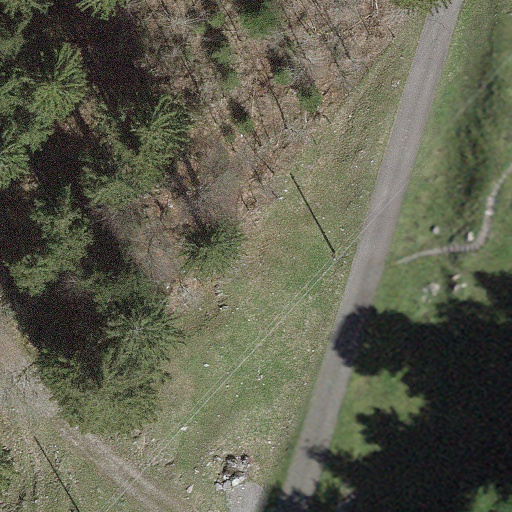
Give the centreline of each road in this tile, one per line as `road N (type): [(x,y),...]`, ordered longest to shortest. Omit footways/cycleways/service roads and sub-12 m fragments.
road 1 (track): [(449,0),(369,266)]
road 2 (unclassified): [(369,266),(296,511)]
road 3 (track): [(0,333),(75,430),(172,511)]
